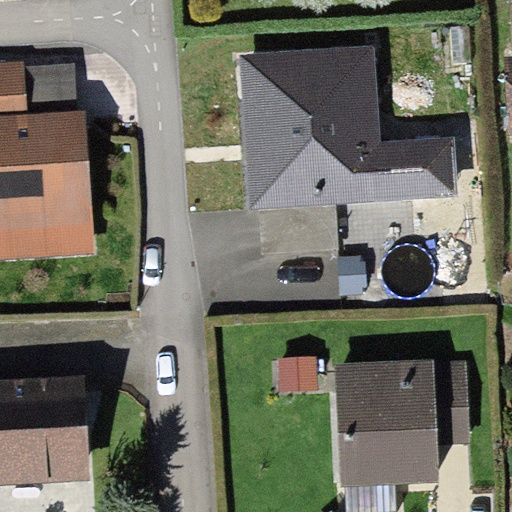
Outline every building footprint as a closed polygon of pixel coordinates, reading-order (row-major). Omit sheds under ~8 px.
[(260,255),(337,251),(335,198),(404,194),(400,150),(371,152),(368,55),(248,65),(260,255)] [(0,136),(15,136),(14,76),(0,76),(0,136)] [(0,136),(0,221),(36,221),(36,239),(77,238),(74,134),(15,136),(0,136)] [(298,374),(265,374),(265,399),(298,399),(298,374)] [(460,375),(325,378),(328,493),(419,491),(418,452),(462,451),(460,375)] [(69,397),(0,399),(0,487),(73,484),(69,397)]
